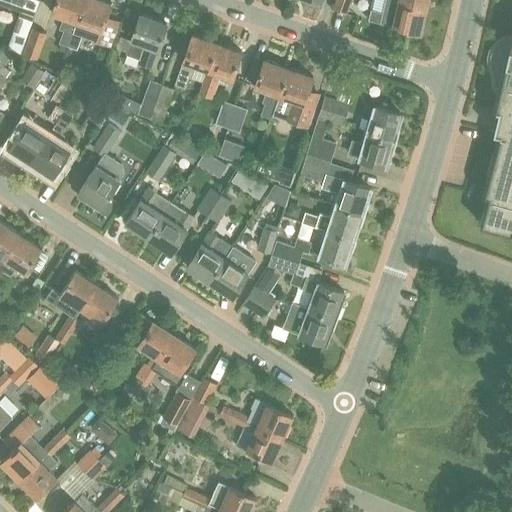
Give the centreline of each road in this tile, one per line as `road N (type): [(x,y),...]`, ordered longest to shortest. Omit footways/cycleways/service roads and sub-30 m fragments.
road 1 (residential): [(344,406),(0,181)]
road 2 (residential): [(451,89),(205,0)]
road 3 (residential): [(344,406),(405,239)]
road 4 (residential): [(405,239),(451,89)]
